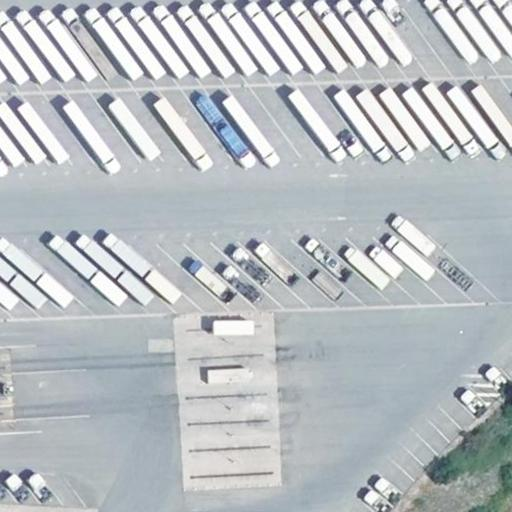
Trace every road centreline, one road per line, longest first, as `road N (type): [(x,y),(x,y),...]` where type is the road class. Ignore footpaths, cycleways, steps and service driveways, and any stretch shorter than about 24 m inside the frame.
road 1 (unknown): [(0,205),(511,208)]
road 2 (unknown): [(0,333),(95,335),(117,347),(133,364),(144,426)]
road 3 (unknown): [(0,441),(144,426)]
